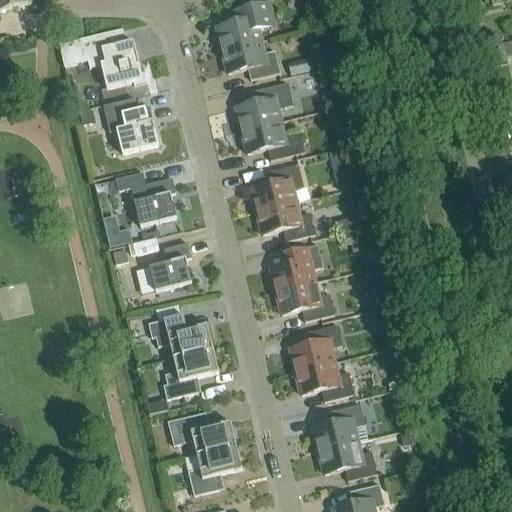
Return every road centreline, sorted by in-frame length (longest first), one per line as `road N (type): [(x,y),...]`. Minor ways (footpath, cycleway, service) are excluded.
road 1 (secondary): [(484,511),(363,0)]
road 2 (residential): [(290,511),(170,8)]
